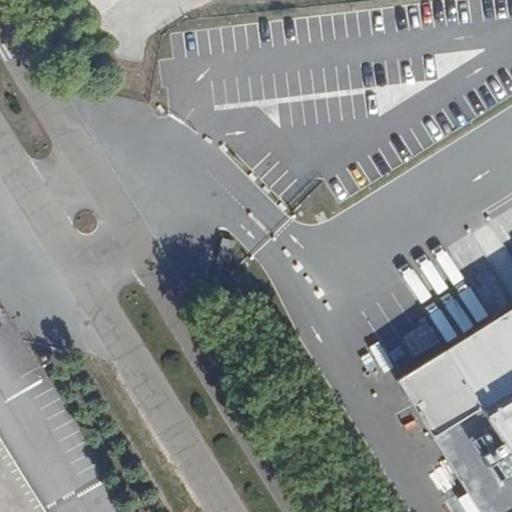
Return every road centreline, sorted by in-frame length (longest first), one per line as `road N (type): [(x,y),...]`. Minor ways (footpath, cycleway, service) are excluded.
road 1 (tertiary): [(306,511),(137,238)]
road 2 (tertiary): [(82,273),(228,511)]
road 3 (tertiary): [(99,177),(0,16)]
road 4 (unknown): [(0,374),(82,511)]
